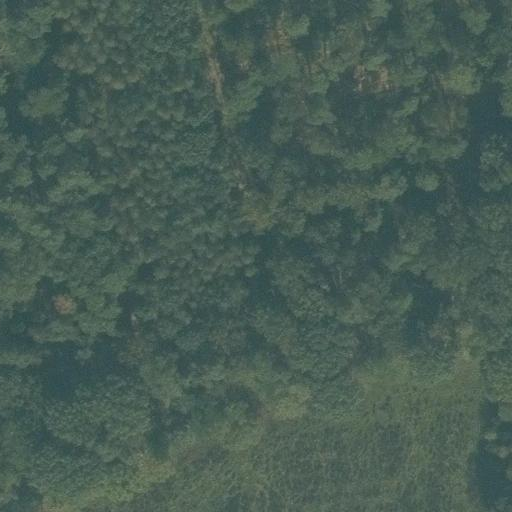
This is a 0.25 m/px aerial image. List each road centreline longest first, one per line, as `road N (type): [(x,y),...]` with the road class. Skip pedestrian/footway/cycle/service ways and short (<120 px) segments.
road 1 (track): [(0,393),(511,211)]
road 2 (track): [(193,0),(293,289)]
